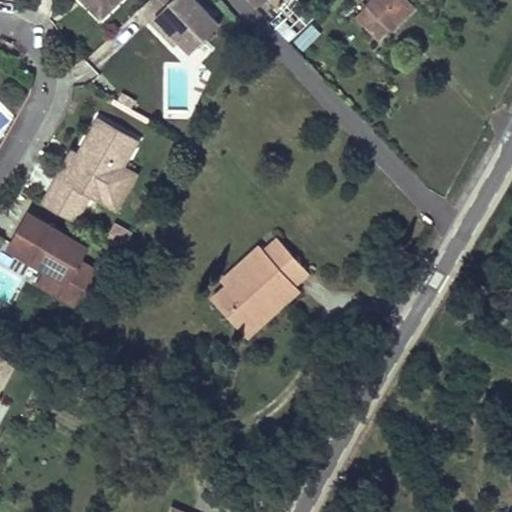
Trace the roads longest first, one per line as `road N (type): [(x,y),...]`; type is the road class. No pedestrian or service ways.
road 1 (residential): [(296,511),(511,137)]
road 2 (residential): [(0,170),(43,84),(39,49),(0,21)]
